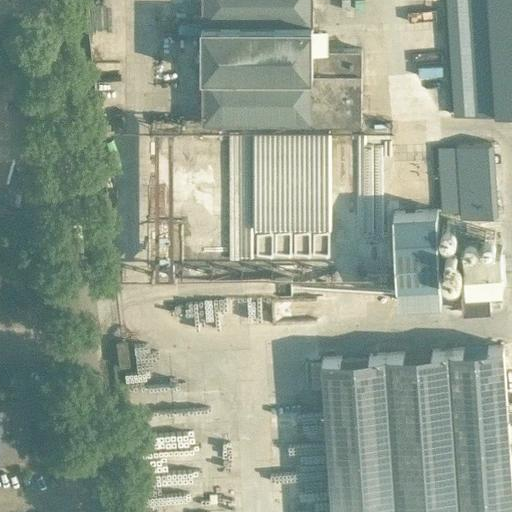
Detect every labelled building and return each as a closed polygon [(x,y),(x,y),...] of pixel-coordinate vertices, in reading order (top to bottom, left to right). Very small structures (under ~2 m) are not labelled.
[(201,0),(202,122),(361,122),(361,48),(313,48),(313,0),(201,0)] [(454,114),(496,111),(511,110),(511,0),(446,0),(449,44),(431,46),(436,113),(453,113),(454,114)] [(183,270),(183,250),(342,251),(342,232),(352,232),(352,215),(336,215),(337,127),(164,126),(163,230),(149,230),(149,253),(160,253),(160,270),(183,270)] [(493,141),(455,144),(455,145),(438,146),(440,174),(457,172),(460,217),(498,214),(493,141)] [(437,207),(393,210),(399,301),(442,299),(437,207)] [(465,248),(467,288),(504,286),(502,246),(465,248)] [(490,288),(462,290),(463,310),(491,308),(490,288)] [(117,365),(118,365),(128,364),(125,339),(114,340),(117,365)] [(321,356),(331,511),(511,511),(511,458),(504,344),(321,356)] [(0,428),(26,430),(27,403),(0,402),(0,428)] [(26,430),(0,428),(0,455),(25,456),(26,430)]
